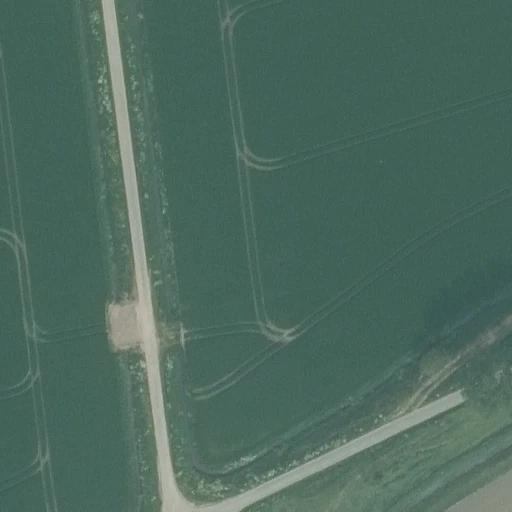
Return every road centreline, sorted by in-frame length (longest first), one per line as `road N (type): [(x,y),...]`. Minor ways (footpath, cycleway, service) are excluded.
road 1 (unclassified): [(173,511),(110,0)]
road 2 (unclassified): [(225,511),(511,371)]
